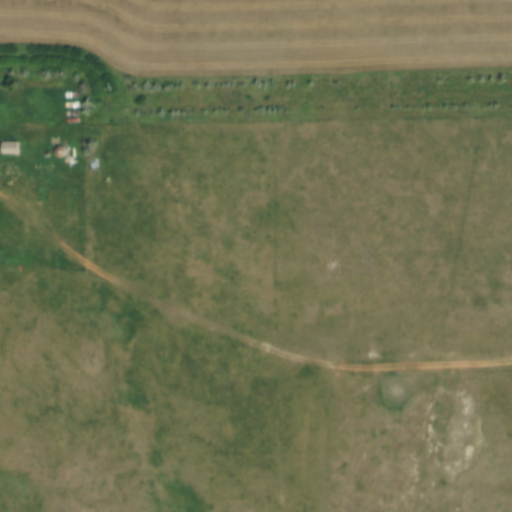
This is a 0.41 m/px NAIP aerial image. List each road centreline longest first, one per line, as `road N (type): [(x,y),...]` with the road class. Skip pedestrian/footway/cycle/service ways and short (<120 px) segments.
road 1 (track): [(33,208),(135,297),(275,353),(353,368),(511,364)]
road 2 (track): [(275,353),(511,352)]
